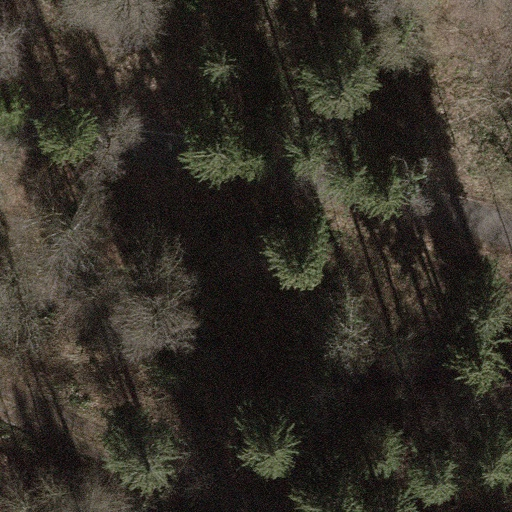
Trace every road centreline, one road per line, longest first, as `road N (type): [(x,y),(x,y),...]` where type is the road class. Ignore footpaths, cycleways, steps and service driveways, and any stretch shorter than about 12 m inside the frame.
road 1 (unclassified): [(0,122),(131,133),(511,228)]
road 2 (track): [(0,394),(247,511)]
